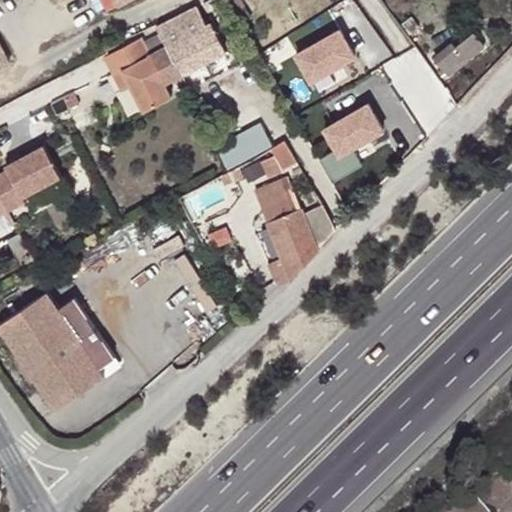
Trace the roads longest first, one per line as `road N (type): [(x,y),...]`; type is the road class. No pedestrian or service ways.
road 1 (residential): [(511,69),(52,511)]
road 2 (motorway): [(511,218),(213,511)]
road 3 (motorway): [(297,511),(511,304)]
road 4 (motorway): [(321,511),(511,314)]
road 5 (unknown): [(0,97),(184,0)]
road 6 (unknown): [(457,122),(368,0)]
